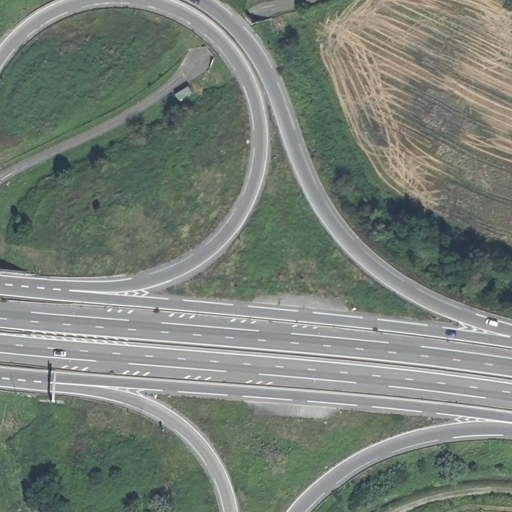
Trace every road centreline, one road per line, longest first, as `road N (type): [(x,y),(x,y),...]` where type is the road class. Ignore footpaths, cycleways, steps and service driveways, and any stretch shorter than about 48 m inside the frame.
road 1 (trunk): [(151,0),(203,24),(244,73),(260,143),(245,205),(204,254),(164,275),(127,285),(0,289)]
road 2 (trunk): [(511,342),(0,290)]
road 3 (trunk): [(511,367),(0,319)]
road 4 (trunk): [(0,344),(511,392)]
road 5 (trunk): [(0,373),(511,417)]
road 6 (trunk): [(511,330),(411,292),(351,245),(306,177),(250,44),(202,0)]
road 7 (trunk): [(0,374),(134,399),(177,420),(212,455),(231,511)]
road 8 (trunk): [(296,511),(321,485),(387,446),(461,429),(511,429)]
road 9 (track): [(394,511),(423,497),(511,487)]
